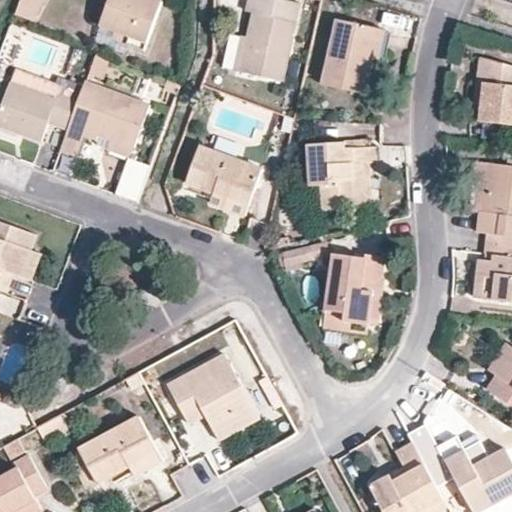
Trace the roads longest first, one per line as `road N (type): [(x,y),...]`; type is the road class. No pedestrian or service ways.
road 1 (residential): [(343,437),(382,404),(432,300),(425,74),(448,0)]
road 2 (residential): [(251,270),(97,347),(66,331),(64,318),(105,211)]
road 3 (residential): [(343,437),(251,270)]
road 4 (residential): [(202,511),(343,437)]
road 5 (residential): [(105,211),(251,270)]
